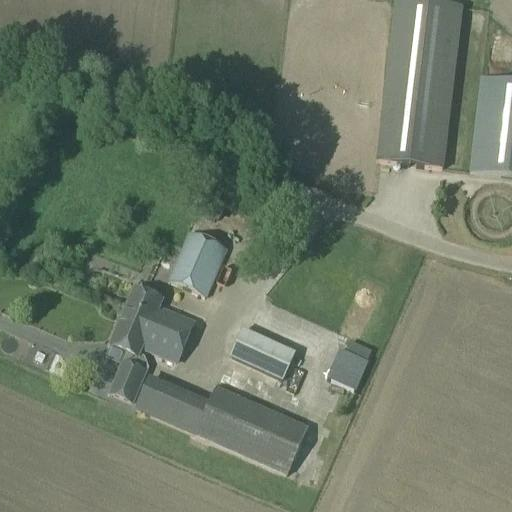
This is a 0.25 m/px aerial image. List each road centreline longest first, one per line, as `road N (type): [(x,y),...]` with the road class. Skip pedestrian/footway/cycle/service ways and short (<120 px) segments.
road 1 (track): [(0,45),(155,88),(324,204)]
road 2 (unclassified): [(324,204),(431,247),(511,265)]
